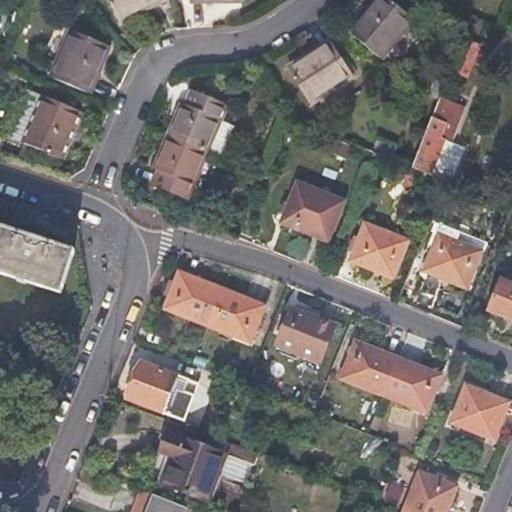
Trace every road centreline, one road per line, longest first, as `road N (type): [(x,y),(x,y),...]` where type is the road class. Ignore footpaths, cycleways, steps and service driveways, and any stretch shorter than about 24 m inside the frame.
road 1 (residential): [(511,360),(330,285),(168,239),(132,239)]
road 2 (residential): [(317,0),(250,46),(175,51),(150,70),(100,195)]
road 3 (residential): [(46,502),(136,280),(132,239)]
road 4 (residential): [(132,239),(107,217),(0,181)]
